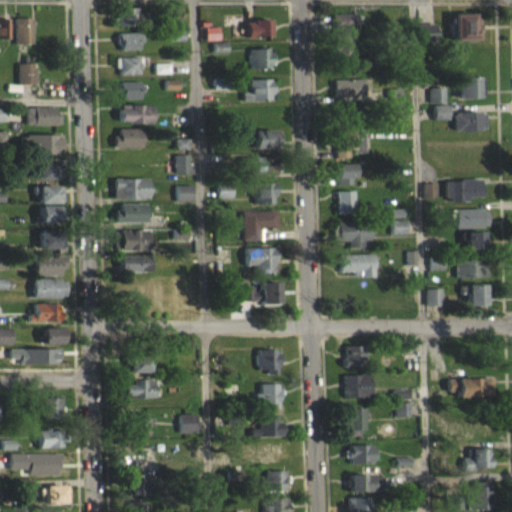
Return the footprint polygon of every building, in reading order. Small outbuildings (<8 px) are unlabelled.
[(116,34),(136,34),(136,16),(116,16),(116,34)] [(352,22),(332,23),(333,67),(353,66),(352,22)] [(476,49),(476,22),(450,22),(450,49),(476,49)] [(13,52),(31,52),(30,26),(12,26),(13,52)] [(268,46),(268,28),(243,29),(244,46),(268,46)] [(416,52),(433,51),(432,32),(416,32),(416,52)] [(204,36),(204,49),(218,48),(218,35),(204,36)] [(166,49),(182,49),(182,39),(166,39),(166,49)] [(117,59),(139,58),(139,41),(117,41),(117,59)] [(211,51),(211,61),(225,60),(225,51),(211,51)] [(248,57),(247,77),(270,78),(271,58),(248,57)] [(140,83),(139,66),(117,66),(117,83),(140,83)] [(34,71),(15,71),(15,92),(34,92),(34,71)] [(167,82),(167,72),(152,72),(153,82),(167,82)] [(482,106),(481,85),(457,86),(457,107),(482,106)] [(211,98),(224,98),(224,86),(211,86),(211,98)] [(241,109),(270,108),(269,87),(246,88),(247,100),(240,100),(241,109)] [(332,106),(364,105),(363,87),(331,88),(332,106)] [(176,98),(177,88),(163,88),(163,98),(176,98)] [(140,108),(140,91),(119,90),(119,107),(140,108)] [(443,112),(442,96),(427,96),(427,112),(443,112)] [(384,107),(400,106),(399,97),(384,97),(384,107)] [(150,131),(150,113),(117,113),(117,132),(150,131)] [(446,114),(431,113),(431,128),(446,128),(446,114)] [(57,115),(24,116),(24,133),(57,133),(57,115)] [(353,130),(353,115),(337,115),(337,130),(353,130)] [(483,139),(483,120),(451,121),(452,139),(483,139)] [(140,136),(114,136),(114,156),(139,156),(140,136)] [(253,157),(277,156),(277,138),(252,139),(253,157)] [(348,166),(348,160),(362,160),(362,140),(334,139),(334,166),(348,166)] [(58,162),(58,144),(19,143),(18,162),(58,162)] [(174,158),(187,158),(187,147),(174,147),(174,158)] [(172,182),(191,182),(191,173),(187,173),(187,163),(172,163),(172,182)] [(250,184),(275,184),(274,164),(249,165),(250,184)] [(56,187),(56,168),(35,168),(36,187),(56,187)] [(335,193),(353,193),(352,172),(334,172),(335,193)] [(147,187),(112,186),(111,207),(146,208),(147,187)] [(448,210),(466,210),(466,206),(479,205),(479,187),(447,188),(448,210)] [(273,191),(252,191),(253,212),(273,212),(273,191)] [(435,206),(435,192),(421,192),(421,207),(435,206)] [(215,206),(229,206),(228,193),(214,193),(215,206)] [(35,211),(61,211),(60,194),(31,194),(31,202),(35,202),(35,211)] [(191,194),(173,194),(173,210),(191,210),(191,194)] [(336,222),(353,221),(352,199),(335,199),(336,222)] [(143,212),(116,212),(116,219),(112,219),(112,231),(144,230),(143,212)] [(56,214),(37,214),(37,231),(56,231),(56,214)] [(453,236),(486,235),(485,217),(448,218),(448,227),(452,227),(453,236)] [(402,226),(402,218),(389,218),(389,225),(402,226)] [(240,249),(258,249),(258,238),(276,237),(276,219),(239,220),(240,249)] [(405,243),(404,228),(389,229),(389,243),(405,243)] [(370,231),(336,230),(336,249),(348,249),(347,256),(361,256),(362,248),(369,248),(370,231)] [(36,257),(56,257),(56,239),(35,239),(36,257)] [(111,258),(143,260),(144,240),(112,239),(111,258)] [(462,259),(481,259),(481,241),(462,240),(462,259)] [(274,256),(243,256),(243,273),(253,273),(253,281),(273,282),(274,256)] [(372,285),(372,262),(337,263),(337,280),(352,280),(352,286),(372,285)] [(58,284),(58,277),(63,277),(62,263),(32,264),(32,284),(58,284)] [(148,280),(147,264),(117,264),(117,280),(148,280)] [(455,286),(486,285),(485,269),(454,270),(455,286)] [(30,306),(63,307),(63,287),(30,287),(30,306)] [(277,310),(276,290),(255,291),(255,295),(237,295),(237,311),(277,310)] [(465,314),(483,314),(483,293),(458,293),(458,302),(465,302),(465,314)] [(440,297),(424,297),(425,314),(440,314),(440,297)] [(31,312),(31,323),(26,323),(26,330),(57,329),(57,311),(31,312)] [(64,352),(64,336),(39,336),(39,352),(64,352)] [(343,376),(362,375),(361,354),(342,354),(343,376)] [(254,359),(254,378),(265,378),(265,382),(277,383),(277,359),(254,359)] [(123,365),(124,381),(148,381),(148,364),(123,365)] [(342,405),(369,406),(369,383),(342,383),(342,405)] [(490,387),(445,386),(445,400),(455,400),(454,404),(490,404),(490,387)] [(152,388),(127,388),(127,392),(119,392),(118,406),(151,406),(152,388)] [(257,392),(257,402),(252,402),(252,415),(265,415),(265,417),(277,417),(277,392),(257,392)] [(407,397),(391,398),(391,408),(408,407),(407,397)] [(42,427),(61,427),(61,406),(41,406),(42,427)] [(393,425),(407,425),(407,411),(392,411),(393,425)] [(342,438),(359,438),(360,416),(343,416),(342,438)] [(145,422),(127,422),(127,444),(146,444),(145,422)] [(194,423),(176,423),(177,442),(194,441),(194,423)] [(249,445),(278,445),(278,423),(256,423),(256,437),(249,437),(249,445)] [(486,445),(487,430),(460,429),(460,444),(486,445)] [(36,456),(60,456),(60,438),(36,439),(36,456)] [(0,448),(0,458),(13,458),(13,448),(0,448)] [(258,471),(280,471),(280,452),(258,452),(258,471)] [(373,471),(372,453),(346,453),(346,471),(373,471)] [(486,457),(466,457),(466,466),(460,466),(461,480),(471,480),(471,476),(487,476),(486,457)] [(408,474),(408,466),(394,466),(394,474),(408,474)] [(284,499),(285,479),(263,479),(263,499),(284,499)] [(125,505),(143,504),(142,484),(125,485),(125,505)] [(347,500),(380,499),(380,484),(347,484),(347,500)] [(466,511),(488,511),(488,491),(466,491),(466,511)] [(66,511),(66,494),(42,494),(42,511),(66,511)]
